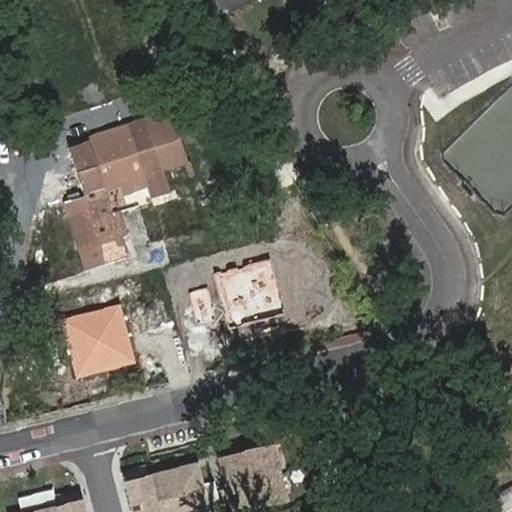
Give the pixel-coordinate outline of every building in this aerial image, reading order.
[(89,147),(172,122),(170,115),(65,146),(67,152),(88,145),(89,147)] [(186,165),(172,122),(89,147),(88,145),(67,152),(82,199),(62,205),(83,273),(123,261),(117,241),(125,238),(117,214),(109,216),(101,191),(118,186),(141,179),(144,189),(147,200),(167,194),(160,173),(186,165)] [(144,189),(141,179),(118,186),(121,196),(144,189)] [(363,410),(345,414),(348,425),(366,420),(363,410)] [(339,484),(329,442),(315,446),(326,487),(339,484)] [(273,451),(222,464),(234,511),(255,511),(286,504),(273,451)] [(201,488),(197,470),(150,482),(149,482),(127,488),(133,511),(207,511),(206,505),(201,488)] [(125,479),(127,488),(149,482),(150,482),(148,473),(125,479)] [(215,484),(201,488),(206,505),(220,502),(215,484)] [(511,486),(502,491),(511,510),(511,509),(511,486)] [(54,492),(19,501),(22,511),(31,511),(57,505),(57,504),(54,492)] [(57,505),(59,511),(61,511),(83,506),(81,497),(57,504),(57,505)]
